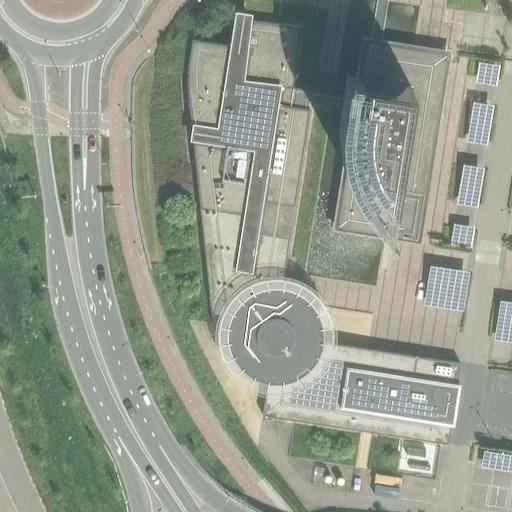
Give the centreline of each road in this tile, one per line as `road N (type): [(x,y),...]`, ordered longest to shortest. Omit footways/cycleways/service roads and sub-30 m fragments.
road 1 (primary): [(27,49),(61,267),(106,403)]
road 2 (primary): [(150,433),(101,315),(84,192)]
road 3 (primary): [(84,192),(99,47)]
road 4 (primary): [(84,192),(76,56)]
road 5 (primary): [(106,403),(175,511)]
